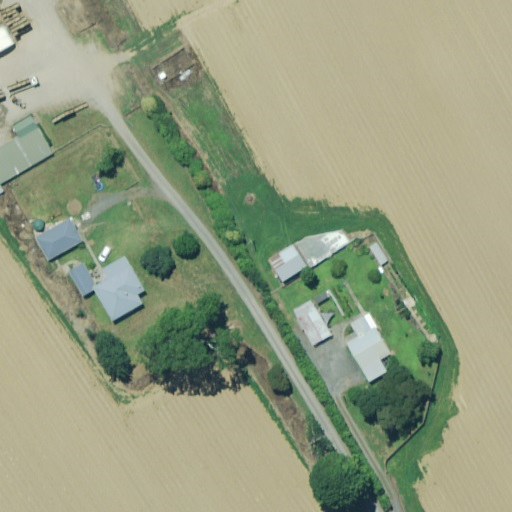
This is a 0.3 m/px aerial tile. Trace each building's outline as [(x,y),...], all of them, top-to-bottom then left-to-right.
[(0,54),(18,45),(8,27),(0,31),(0,54)] [(0,187),(57,153),(35,117),(17,128),(23,137),(0,150),(0,187)] [(86,242),(74,220),(42,238),(53,260),(86,242)] [(310,266),(297,246),(273,261),(286,281),(310,266)] [(113,279),(99,287),(87,264),(71,272),(86,298),(98,291),(116,323),(146,306),(140,294),(150,289),(131,255),(107,268),(113,279)] [(334,336),(319,309),(301,320),(317,346),(334,336)] [(395,354),(373,315),(355,325),(359,332),(348,338),(373,382),(390,373),(384,360),(395,354)]
